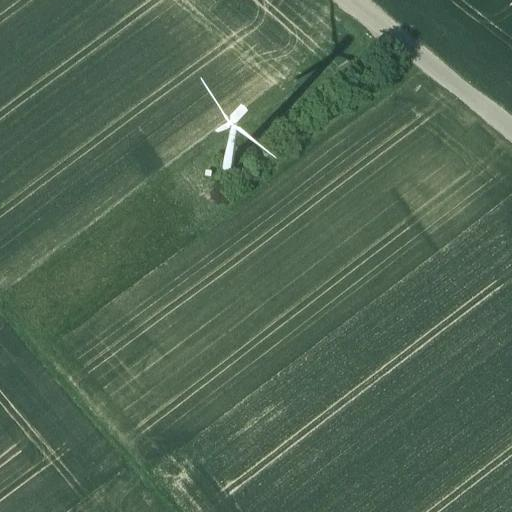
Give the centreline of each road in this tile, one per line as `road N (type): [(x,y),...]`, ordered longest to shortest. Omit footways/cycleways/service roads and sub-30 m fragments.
road 1 (track): [(173,511),(0,307)]
road 2 (unclassified): [(511,131),(348,0)]
road 3 (track): [(254,169),(411,51)]
